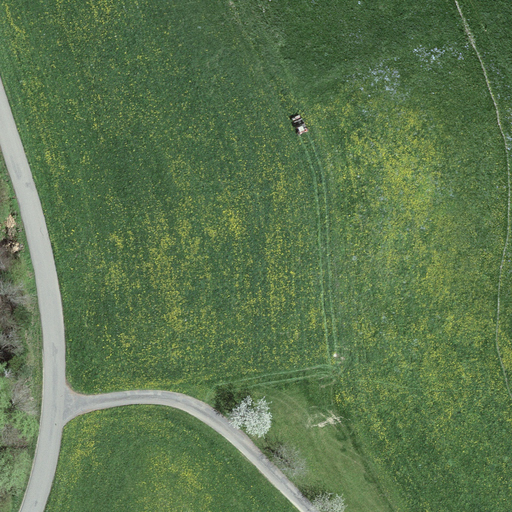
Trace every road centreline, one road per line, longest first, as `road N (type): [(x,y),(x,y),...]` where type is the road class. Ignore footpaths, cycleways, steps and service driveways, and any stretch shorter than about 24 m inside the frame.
road 1 (track): [(398,511),(347,408),(326,213),(310,147),(241,0)]
road 2 (unclassified): [(0,104),(32,206),(53,316),(57,404),(33,511)]
